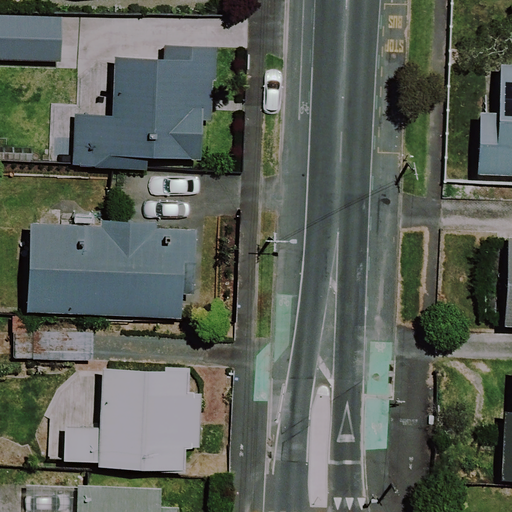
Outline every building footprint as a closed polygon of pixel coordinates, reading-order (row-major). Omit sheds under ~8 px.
[(62,18),(0,15),(0,58),(61,61),(62,18)] [(204,158),(208,55),(116,51),(112,118),(76,117),(74,166),(143,169),(144,155),(204,158)] [(511,65),(500,65),(498,121),(480,120),(478,173),(511,174),(511,65)] [(187,232),(36,223),(31,307),(182,316),(187,232)] [(199,370),(101,366),(99,427),(68,426),(66,463),(195,469),(199,370)] [(175,511),(177,486),(64,481),(28,479),(26,511),(175,511)]
